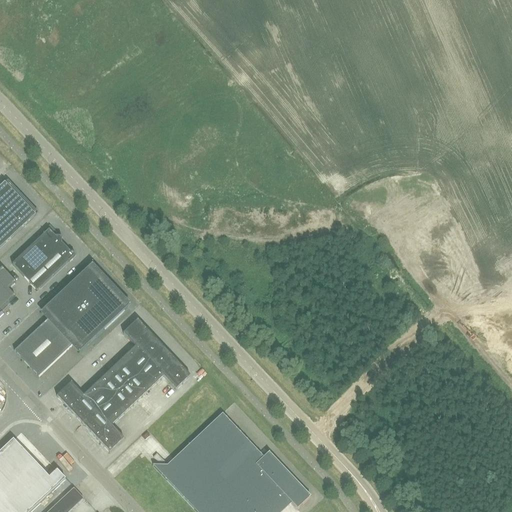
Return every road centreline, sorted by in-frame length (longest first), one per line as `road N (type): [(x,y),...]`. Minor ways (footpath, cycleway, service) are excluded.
road 1 (unclassified): [(378,511),(0,103)]
road 2 (unclassified): [(28,400),(132,511)]
